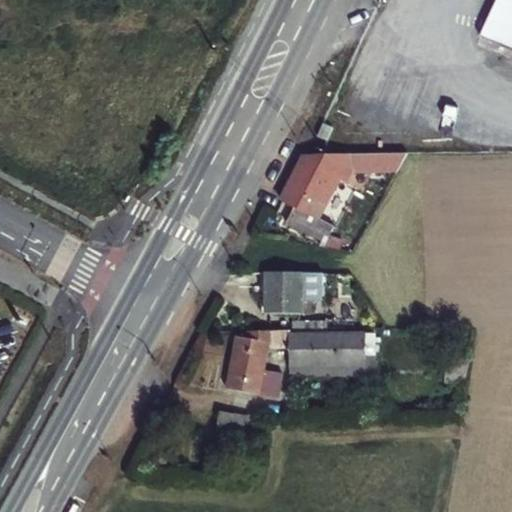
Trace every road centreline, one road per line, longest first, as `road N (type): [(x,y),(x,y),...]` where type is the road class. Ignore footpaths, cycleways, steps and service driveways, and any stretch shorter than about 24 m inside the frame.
road 1 (secondary): [(164,305),(322,0)]
road 2 (secondary): [(284,0),(134,288)]
road 3 (secondary): [(134,288),(10,511)]
road 4 (secondary): [(50,511),(164,305)]
road 5 (residential): [(134,288),(0,214)]
road 6 (unknown): [(451,0),(447,40),(466,83),(511,114)]
